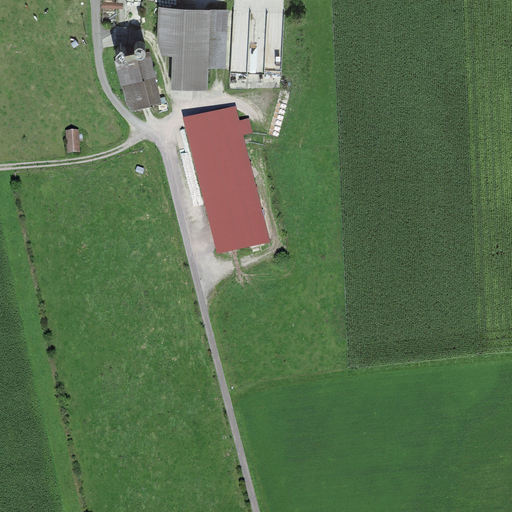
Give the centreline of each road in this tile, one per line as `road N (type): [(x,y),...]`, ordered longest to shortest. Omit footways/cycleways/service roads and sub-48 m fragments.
road 1 (track): [(259,511),(158,120)]
road 2 (track): [(184,101),(101,158),(0,167)]
road 3 (track): [(98,0),(103,78),(142,133)]
